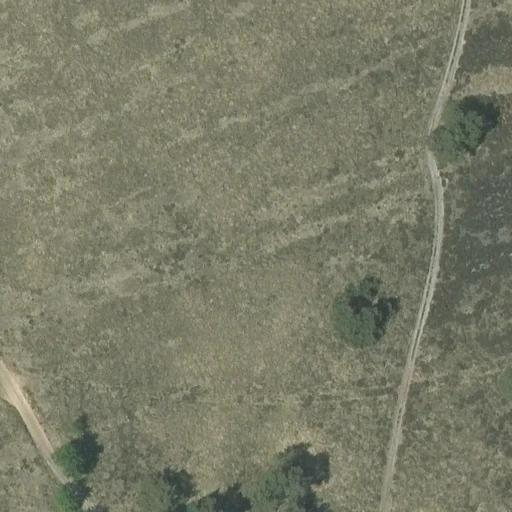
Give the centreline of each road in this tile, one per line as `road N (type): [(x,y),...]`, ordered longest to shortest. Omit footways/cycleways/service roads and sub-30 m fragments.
road 1 (track): [(463,0),(436,129),(429,264),(378,511)]
road 2 (track): [(0,381),(74,511)]
